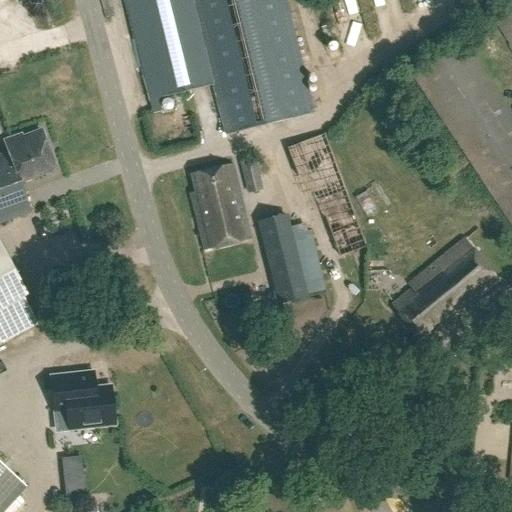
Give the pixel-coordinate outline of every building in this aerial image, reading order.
[(285,0),(124,0),(150,104),(204,90),(181,0),(190,0),(224,134),(313,112),(285,0)] [(511,15),(493,28),(511,56),(511,15)] [(511,117),(463,42),(415,75),(511,220),(511,117)] [(60,171),(46,134),(29,141),(27,137),(10,143),(14,155),(0,160),(0,228),(37,215),(26,184),(60,171)] [(365,248),(324,136),(287,149),(307,205),(316,201),(337,258),(365,248)] [(262,188),(258,162),(248,163),(252,189),(262,188)] [(194,218),(244,205),(234,168),(191,178),(197,203),(191,205),(194,218)] [(244,205),(194,218),(203,255),(253,243),(244,205)] [(291,237),(287,219),(257,226),(276,303),(323,292),(308,233),(291,237)] [(39,222),(40,240),(71,238),(70,221),(39,222)] [(28,296),(0,243),(0,345),(37,325),(23,298),(28,296)] [(501,287),(467,243),(412,285),(415,289),(392,307),(419,343),(452,318),(455,322),(501,287)] [(431,353),(454,339),(449,331),(426,345),(431,353)] [(86,374),(52,377),(55,412),(67,411),(70,430),(114,425),(110,387),(88,389),(86,374)] [(0,511),(2,511),(25,488),(0,465),(0,511)]
